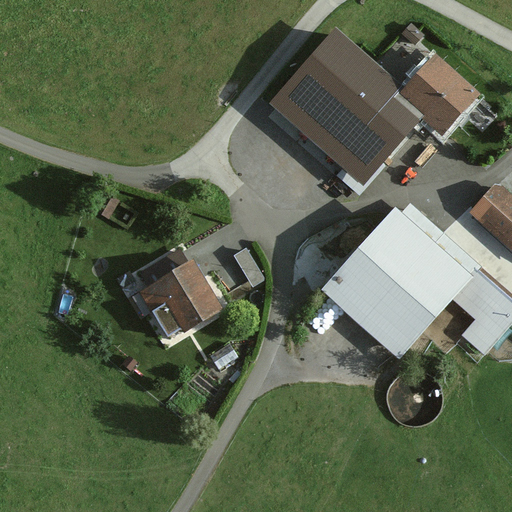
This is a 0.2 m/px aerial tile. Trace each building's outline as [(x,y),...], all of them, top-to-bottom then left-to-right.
[(477,98),(439,63),(404,101),(338,42),(279,107),(364,184),(424,118),(443,136),(477,98)] [(511,198),(496,185),(469,217),(511,253),(511,198)] [(397,222),(331,296),(402,359),(456,298),(499,336),(511,321),(511,302),(413,215),(402,226),(397,222)] [(187,245),(147,261),(152,273),(192,257),(187,245)] [(194,268),(145,297),(169,336),(183,328),(187,335),(221,314),(194,268)]
